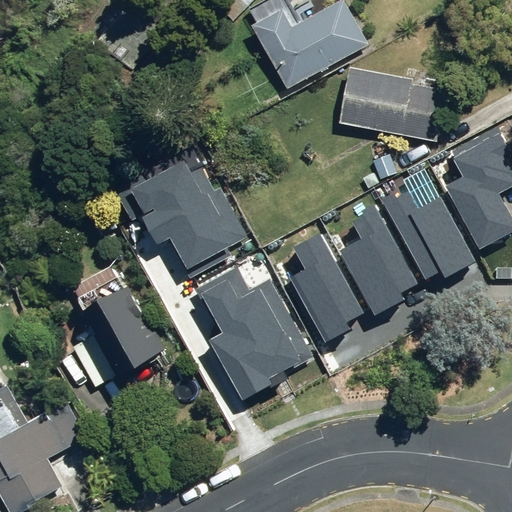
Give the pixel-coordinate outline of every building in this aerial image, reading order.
[(251,0),(219,0),(214,6),(230,22),(251,0)] [(277,13),(248,31),(284,93),(363,47),(337,3),(288,32),(277,13)] [(343,72),(334,126),(434,143),(444,89),(343,72)] [(511,149),(511,141),(503,124),(454,149),(466,172),(450,180),(484,244),(511,229),(511,198),(507,189),(511,185),(511,155),(510,151),(511,149)] [(218,184),(196,138),(86,192),(104,229),(149,207),(163,235),(176,229),(192,261),(251,233),(225,180),(218,184)] [(479,256),(445,192),(424,203),(413,183),(390,195),(433,274),(445,267),(448,272),(479,256)] [(420,276),(379,200),(369,205),(369,210),(357,216),(367,233),(346,245),(378,306),(406,291),(403,285),(420,276)] [(369,308),(326,228),(299,243),(311,265),(289,276),(321,336),(326,333),(329,339),(354,325),(350,318),(369,308)] [(251,285),(238,264),(203,284),(230,329),(217,337),(251,394),(322,352),(274,272),(251,285)] [(131,287),(93,308),(131,376),(168,355),(131,287)] [(0,477),(18,511),(26,511),(76,485),(60,455),(98,434),(79,399),(40,420),(19,381),(0,391),(0,477)]
